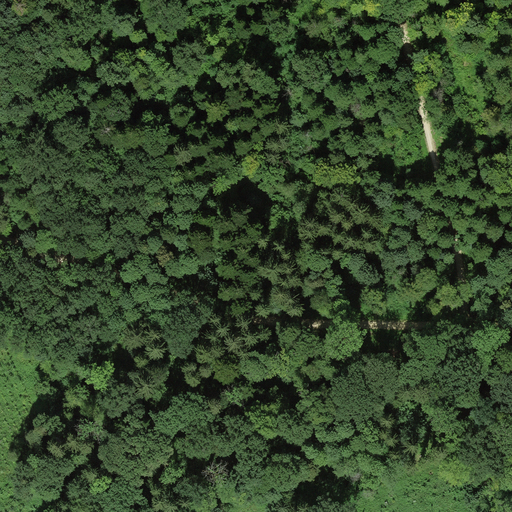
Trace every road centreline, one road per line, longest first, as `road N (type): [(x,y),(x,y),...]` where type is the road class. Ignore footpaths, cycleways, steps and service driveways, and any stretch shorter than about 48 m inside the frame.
road 1 (track): [(0,241),(275,324),(511,335)]
road 2 (track): [(384,0),(414,79),(464,287)]
